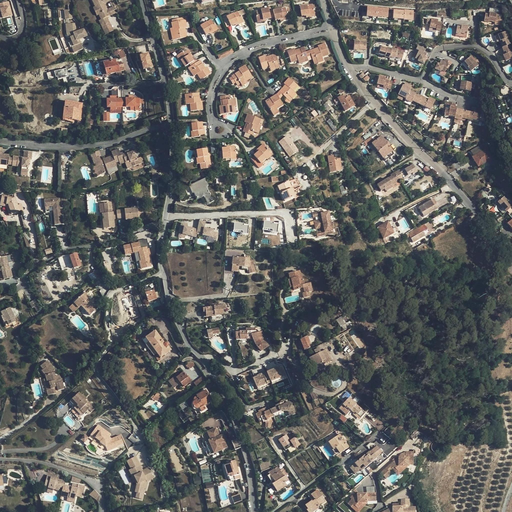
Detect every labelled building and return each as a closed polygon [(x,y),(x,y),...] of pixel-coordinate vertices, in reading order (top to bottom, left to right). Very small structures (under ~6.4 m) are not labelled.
[(100,25),(101,27),(110,23),(107,17),(117,12),(114,6),(107,9),(104,3),(111,0),(98,0),(92,0),(95,7),(97,6),(101,14),(99,15),(101,20),(100,20),(102,24),(100,25)] [(0,19),(12,16),(9,9),(10,8),(8,1),(0,3),(0,19)] [(301,17),(306,16),(315,15),(314,9),(315,9),(314,4),(299,7),(301,17)] [(389,8),(368,6),(367,16),(377,17),(377,16),(388,17),(389,8)] [(285,8),(270,11),(268,12),(269,15),(273,15),(274,18),(274,21),(279,20),(288,18),(287,13),(286,13),(285,8)] [(257,22),(266,20),(274,18),(273,15),(269,15),(268,12),(268,9),(256,11),(257,17),(256,17),(257,22)] [(405,10),(394,10),(393,18),(404,18),(404,19),(413,20),(414,10),(404,9),(405,10)] [(500,16),(490,12),(489,15),(485,13),(483,20),(486,22),(487,20),(494,22),(495,19),(498,20),(500,16)] [(238,13),(226,18),(230,26),(231,27),(234,25),(243,21),(241,17),(240,17),(238,13)] [(188,37),(187,33),(185,33),(184,28),(186,28),(188,27),(186,20),(185,20),(184,18),(172,21),(173,23),(172,23),(173,28),(175,36),(177,36),(178,40),(188,37)] [(437,20),(427,19),(426,24),(430,24),(429,27),(436,28),(436,30),(441,30),(442,22),(437,22),(437,20)] [(210,21),(208,22),(210,33),(217,29),(215,24),(213,25),(210,21)] [(210,33),(208,22),(201,26),(206,35),(209,34),(210,33)] [(70,37),(72,42),(74,46),(72,47),(74,53),(83,49),(79,39),(87,36),(84,29),(76,32),(75,23),(71,24),(66,24),(67,34),(68,38),(70,37)] [(110,23),(101,27),(105,34),(113,31),(110,23)] [(468,26),(461,25),(460,27),(456,26),(455,34),(459,35),(460,33),(466,34),(468,26)] [(505,29),(496,34),(499,40),(500,39),(502,41),(500,42),(502,46),(508,44),(509,43),(506,36),(508,36),(505,29)] [(370,38),(362,37),(361,44),(359,44),(359,43),(353,43),(352,52),(358,52),(358,51),(358,50),(365,50),(366,45),(369,45),(370,38)] [(315,46),(316,49),(317,50),(315,51),(315,50),(307,52),(309,56),(310,60),(313,59),(314,62),(321,59),(320,57),(327,55),(323,44),(315,46)] [(502,46),(500,47),(502,51),(504,51),(505,53),(504,54),(502,55),(505,61),(511,57),(511,53),(508,44),(502,46)] [(300,59),(304,57),(303,54),(301,48),(294,51),(295,52),(293,53),(292,51),(292,50),(284,52),(288,63),(295,61),(295,63),(301,61),(300,59)] [(425,52),(418,48),(416,51),(419,53),(417,56),(415,61),(418,62),(417,64),(423,67),(426,61),(424,60),(425,58),(426,56),(424,55),(425,52)] [(386,51),(380,49),(378,55),(384,56),(384,58),(384,59),(389,60),(389,59),(395,60),(395,59),(395,58),(402,60),(404,54),(397,52),(392,50),(392,51),(386,50),(386,51)] [(118,52),(120,59),(126,57),(123,50),(118,52)] [(189,55),(191,54),(188,50),(184,53),(183,52),(178,55),(182,60),(181,61),(185,67),(189,64),(194,61),(191,57),(189,55)] [(150,67),(147,54),(138,56),(142,69),(150,67)] [(273,65),(276,64),(273,56),(267,57),(267,59),(265,59),(265,58),(264,56),(257,58),(261,69),(268,68),(268,69),(274,68),(273,65)] [(115,59),(103,62),(106,75),(123,71),(121,62),(116,63),(115,59)] [(474,65),(469,60),(465,63),(469,68),(468,70),(467,70),(471,74),(477,68),(474,65)] [(451,66),(444,62),(443,65),(440,64),(438,68),(437,67),(434,72),(439,75),(440,74),(444,76),(446,72),(448,68),(449,69),(451,66)] [(211,73),(207,66),(205,68),(203,67),(204,66),(203,64),(194,67),(192,68),(193,70),(192,71),(195,76),(197,75),(201,80),(211,73)] [(239,84),(245,81),(244,79),(250,76),(243,66),(237,69),(238,71),(239,72),(237,73),(236,72),(230,76),(235,85),(238,83),(239,84)] [(55,70),(57,79),(68,76),(66,68),(55,70)] [(386,79),(379,77),(376,85),(383,87),(382,89),(390,91),(393,84),(385,82),(386,79)] [(282,87),(277,92),(281,96),(284,99),(286,97),(288,98),(292,94),(292,93),(297,88),(287,79),(282,84),(284,85),(285,86),(283,87),(282,87)] [(476,81),(472,80),(471,84),(462,82),(460,91),(467,92),(468,90),(470,90),(471,89),(474,90),(476,81)] [(69,86),(69,94),(79,94),(81,89),(81,85),(69,86)] [(412,88),(405,85),(403,88),(402,87),(397,97),(405,101),(405,102),(411,105),(412,103),(430,112),(435,103),(429,100),(428,102),(427,103),(424,102),(425,101),(418,97),(417,99),(414,97),(415,96),(409,93),(412,88)] [(199,93),(189,94),(189,98),(187,99),(188,105),(190,105),(191,111),(202,110),(202,102),(199,102),(199,100),(200,100),(199,93)] [(284,99),(287,102),(294,96),(292,94),(288,98),(286,97),(284,99)] [(233,113),(232,107),(231,99),(231,95),(219,97),(219,101),(221,101),(222,106),(220,107),(218,107),(219,115),(233,113)] [(281,106),(277,100),(274,96),(270,98),(268,99),(269,101),(265,104),(270,113),(276,110),(281,106)] [(344,99),(343,97),(342,96),(334,101),(336,104),(340,102),(345,111),(353,107),(351,102),(352,102),(350,97),(347,98),(344,99)] [(110,99),(110,110),(116,110),(116,107),(122,107),(130,107),(135,107),(135,110),(140,110),(140,98),(118,99),(110,99)] [(79,103),(65,101),(62,119),(74,121),(78,121),(79,121),(80,109),(78,109),(79,103)] [(455,106),(448,104),(447,108),(450,109),(449,112),(444,111),(443,118),(447,119),(447,118),(454,120),(454,121),(460,123),(461,121),(472,123),(472,122),(479,123),(481,115),(479,115),(480,111),(473,110),(472,113),(474,114),(474,116),(465,114),(465,116),(462,115),(462,114),(456,112),(454,111),(455,109),(455,106)] [(243,122),(245,123),(246,123),(245,128),(243,127),(242,132),(252,135),(253,132),(254,132),(257,124),(259,119),(246,114),(243,122)] [(202,130),(202,127),(202,122),(191,123),(192,131),(193,131),(194,137),(200,136),(200,135),(204,135),(204,130),(202,130)] [(288,135),(278,141),(289,157),(299,150),(288,135)] [(382,136),(372,143),(383,159),(384,159),(386,161),(394,154),(393,152),(382,136)] [(367,145),(373,141),(371,137),(364,142),(367,145)] [(263,144),(258,149),(259,150),(257,152),(253,155),(253,156),(251,158),(257,165),(259,163),(260,163),(266,158),(265,157),(270,153),(266,148),(266,147),(263,144)] [(483,151),(480,145),(471,151),(474,156),(483,151)] [(233,146),(228,146),(228,148),(225,148),(222,148),(223,159),(231,158),(230,157),(236,157),(235,150),(234,150),(233,146)] [(3,149),(0,148),(0,164),(8,166),(8,165),(12,165),(12,166),(22,167),(21,173),(28,173),(29,159),(31,160),(32,153),(24,152),(24,159),(18,159),(18,157),(13,157),(13,159),(9,159),(9,155),(4,155),(4,156),(2,156),(0,156),(1,153),(2,153),(3,149)] [(210,161),(209,156),(208,156),(208,154),(207,148),(196,150),(197,158),(199,158),(200,163),(204,163),(204,162),(210,161)] [(489,148),(486,149),(492,159),(494,157),(489,148)] [(488,161),(492,159),(486,149),(483,151),(474,156),(472,157),(475,161),(477,160),(480,166),(488,161)] [(99,151),(91,155),(95,166),(99,176),(106,173),(105,171),(107,170),(117,166),(116,163),(119,162),(120,164),(127,162),(129,161),(132,167),(139,164),(134,152),(127,154),(127,153),(123,154),(122,153),(120,154),(119,150),(111,153),(113,156),(103,160),(104,161),(101,162),(101,161),(99,157),(101,157),(99,151)] [(340,166),(341,165),(340,160),(336,160),(334,161),(334,159),(333,156),(328,157),(330,173),(340,171),(340,166)] [(391,177),(377,185),(381,191),(384,189),(385,191),(392,187),(392,186),(412,174),(413,175),(417,173),(412,165),(400,172),(399,171),(391,175),(391,177)] [(117,166),(107,170),(108,174),(110,175),(112,173),(113,172),(118,170),(117,166)] [(285,201),(295,196),(293,192),(288,182),(278,186),(285,201)] [(207,186),(194,192),(197,199),(204,196),(207,203),(214,200),(207,186)] [(18,206),(15,198),(12,199),(8,198),(8,196),(3,195),(2,199),(3,203),(8,204),(10,210),(9,210),(10,215),(12,215),(20,212),(18,206)] [(511,206),(504,197),(498,203),(501,206),(511,218),(511,206)] [(418,206),(419,208),(431,201),(433,204),(435,203),(432,198),(418,206)] [(60,199),(44,200),(45,207),(48,207),(53,206),(55,225),(62,224),(60,199)] [(431,201),(419,208),(424,217),(439,209),(435,203),(433,204),(431,201)] [(102,214),(104,229),(115,228),(114,219),(113,213),(112,213),(111,202),(104,203),(105,214),(102,214)] [(138,218),(137,209),(116,211),(117,212),(117,219),(125,218),(125,220),(138,218)] [(319,210),(316,211),(317,216),(318,220),(319,223),(332,219),(329,210),(324,211),(324,210),(319,211),(319,210)] [(219,229),(205,228),(206,220),(199,219),(197,235),(218,237),(219,229)] [(319,223),(320,227),(321,230),(322,234),(326,233),(330,232),(330,230),(335,229),(332,219),(319,223)] [(277,234),(277,221),(263,220),(263,233),(277,234)] [(377,226),(382,238),(395,233),(389,220),(377,226)] [(430,221),(425,223),(430,232),(435,229),(430,221)] [(234,222),(233,231),(247,233),(249,224),(234,222)] [(425,223),(408,233),(411,238),(413,241),(430,232),(425,223)] [(185,238),(185,235),(196,237),(197,226),(180,224),(179,237),(185,238)] [(149,248),(147,239),(138,241),(139,243),(123,247),(125,255),(139,251),(141,261),(140,261),(142,269),(151,267),(149,256),(147,249),(149,248)] [(57,258),(53,260),(55,265),(53,266),(55,270),(57,270),(57,268),(62,266),(64,265),(72,263),(74,268),(81,266),(77,253),(69,256),(69,254),(58,258),(57,258)] [(0,273),(2,273),(4,279),(12,277),(11,270),(10,270),(8,261),(7,257),(6,256),(0,257),(0,273)] [(239,266),(242,267),(248,267),(248,270),(250,274),(255,272),(253,265),(254,261),(249,260),(250,257),(247,257),(246,259),(233,257),(232,271),(238,272),(239,266)] [(103,274),(99,268),(93,273),(96,278),(102,274),(103,274)] [(291,280),(293,286),(294,291),(300,289),(300,288),(304,287),(305,286),(303,280),(301,281),(299,272),(289,274),(290,280),(291,280)] [(148,302),(157,299),(154,290),(150,291),(145,293),(148,302)] [(76,301),(85,292),(84,291),(73,302),(74,303),(76,301)] [(81,306),(90,315),(98,308),(92,303),(90,300),(92,299),(93,298),(91,296),(90,298),(85,292),(76,301),(81,306)] [(74,313),(81,306),(76,301),(74,303),(69,307),(74,313)] [(226,305),(214,306),(214,307),(210,308),(203,308),(204,317),(215,316),(215,315),(223,315),(223,310),(226,310),(226,305)] [(10,308),(1,312),(3,316),(1,316),(4,323),(6,321),(8,325),(12,323),(13,325),(14,327),(20,321),(18,316),(15,318),(14,318),(13,316),(14,316),(10,308)] [(346,327),(351,325),(344,315),(341,318),(345,325),(346,327)] [(340,328),(345,325),(341,318),(336,321),(340,328)] [(242,331),(242,339),(261,333),(260,333),(260,330),(261,330),(260,328),(248,328),(248,331),(242,331)] [(165,344),(155,331),(142,340),(158,362),(161,359),(160,358),(170,351),(167,347),(168,347),(168,345),(168,344),(167,343),(166,343),(165,344)] [(264,333),(261,333),(242,339),(251,339),(251,338),(253,337),(254,341),(256,345),(254,345),(255,348),(259,346),(260,349),(260,350),(260,351),(269,346),(265,339),(264,333)] [(310,348),(306,338),(300,340),(304,351),(310,348)] [(326,350),(321,352),(316,355),(309,358),(317,372),(325,368),(324,365),(330,362),(328,357),(329,356),(326,350)] [(47,390),(48,396),(56,393),(55,390),(54,387),(57,386),(58,389),(58,391),(64,389),(61,379),(59,376),(55,377),(53,371),(55,370),(47,361),(40,366),(43,369),(42,371),(45,375),(46,379),(48,383),(49,383),(51,389),(47,390)] [(281,364),(266,371),(272,382),(286,374),(281,364)] [(183,387),(192,381),(189,377),(187,377),(183,372),(180,374),(174,379),(178,385),(181,389),(183,387)] [(262,373),(252,377),(257,389),(267,385),(262,373)] [(202,376),(193,383),(196,387),(205,380),(202,376)] [(168,380),(174,388),(178,385),(174,379),(172,377),(168,380)] [(196,396),(197,397),(194,398),(194,399),(194,401),(194,402),(193,403),(193,404),(193,405),(193,407),(195,409),(197,409),(198,409),(199,409),(201,412),(206,410),(204,406),(212,401),(205,390),(196,396)] [(88,410),(91,413),(95,409),(86,400),(87,399),(83,396),(82,397),(79,393),(72,399),(78,405),(77,406),(80,410),(84,414),(88,410)] [(351,395),(348,393),(345,397),(347,399),(340,408),(347,415),(351,411),(354,413),(355,412),(361,418),(365,413),(356,405),(356,404),(349,398),(351,395)] [(275,405),(276,407),(278,411),(283,409),(289,412),(290,415),(296,413),(292,404),(286,401),(285,402),(284,402),(282,402),(275,405)] [(264,413),(262,409),(258,411),(258,413),(255,414),(257,418),(260,417),(263,423),(265,422),(265,424),(265,428),(268,429),(270,427),(271,423),(272,422),(270,418),(273,417),(272,414),(270,409),(266,411),(266,412),(264,413)] [(112,438),(109,436),(104,433),(106,431),(98,425),(91,435),(100,442),(100,443),(107,451),(118,447),(117,446),(124,444),(120,435),(112,438)] [(206,452),(208,456),(214,453),(228,447),(222,435),(219,436),(216,428),(207,432),(211,440),(208,441),(202,444),(204,447),(205,448),(207,446),(209,450),(206,451),(206,452)] [(341,439),(343,438),(340,434),(338,435),(330,440),(341,452),(349,447),(345,440),(343,441),(341,439)] [(286,435),(279,440),(281,443),(283,447),(286,450),(289,448),(293,445),(295,448),(300,445),(295,438),(293,439),(294,440),(291,442),(290,441),(286,435)] [(340,453),(341,452),(330,440),(329,442),(334,449),(336,447),(340,453)] [(365,455),(352,466),(355,471),(358,468),(360,470),(361,471),(376,458),(382,453),(376,446),(370,452),(370,453),(366,456),(365,455)] [(398,456),(380,473),(385,479),(391,474),(389,471),(394,467),(398,471),(403,466),(407,466),(408,465),(413,465),(413,457),(398,456)] [(149,468),(143,471),(136,457),(128,461),(132,469),(130,470),(137,484),(135,492),(137,492),(136,497),(144,499),(148,482),(154,479),(149,468)] [(269,460),(259,464),(261,471),(271,468),(269,460)] [(240,478),(235,461),(230,462),(231,464),(224,466),(228,477),(229,477),(230,480),(235,479),(235,480),(240,478)] [(289,480),(286,475),(284,476),(280,470),(278,466),(269,472),(275,482),(272,484),(277,491),(287,485),(285,483),(289,480)] [(85,486),(73,483),(72,487),(64,485),(65,478),(62,477),(62,480),(55,478),(55,477),(47,475),(44,487),(45,487),(48,488),(53,489),(59,491),(60,487),(63,488),(61,495),(67,497),(75,499),(76,496),(77,493),(83,494),(85,486)] [(305,505),(308,509),(309,508),(311,511),(312,511),(320,507),(319,505),(321,504),(322,504),(326,502),(322,496),(322,495),(318,489),(308,496),(311,500),(305,505)] [(99,495),(94,490),(89,494),(95,499),(99,495)] [(348,504),(357,511),(358,511),(367,503),(367,501),(376,501),(375,493),(357,494),(348,504)] [(234,504),(242,501),(240,494),(232,497),(234,504)] [(409,499),(401,499),(402,506),(393,507),(383,511),(415,511),(415,507),(409,508),(409,499)]
